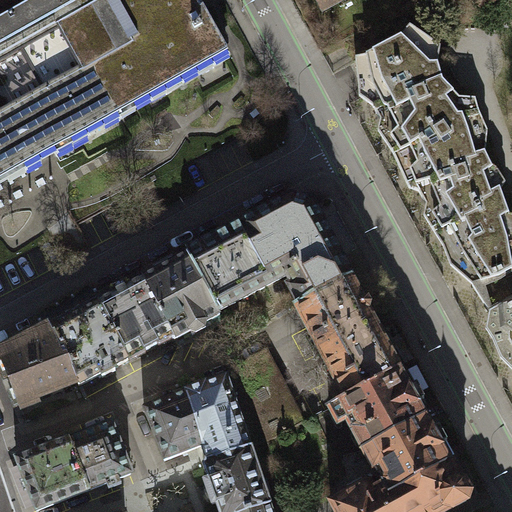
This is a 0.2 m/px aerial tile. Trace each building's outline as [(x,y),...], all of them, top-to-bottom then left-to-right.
[(0,177),(225,52),(199,9),(194,13),(186,0),(3,0),(0,2),(0,177)] [(315,0),(322,11),(343,0),(315,0)] [(437,64),(440,46),(410,26),(401,36),(366,56),(356,58),(357,84),(358,97),(372,106),(380,121),(377,132),(393,153),(401,172),(409,190),(419,193),(425,203),(423,215),(434,232),(480,209),(476,202),(500,191),(503,189),(505,182),(497,168),(491,167),(485,155),(487,133),(475,98),(458,97),(442,81),(437,64)] [(480,209),(434,232),(444,249),(450,266),(470,283),(478,295),(489,310),(511,298),(511,215),(509,214),(500,191),(476,202),(480,209)] [(293,198),(186,254),(217,312),(287,275),(292,284),(288,286),(298,304),(350,277),(315,211),(311,204),(293,198)] [(205,326),(203,322),(218,314),(217,312),(186,254),(142,278),(172,335),(174,338),(189,330),(191,334),(205,326)] [(298,304),(295,306),(345,399),(400,369),(368,310),(370,304),(367,299),(362,298),(350,277),(298,304)] [(172,335),(142,278),(97,302),(127,358),(172,335)] [(511,298),(489,310),(485,329),(493,340),(500,357),(511,370),(511,298)] [(115,366),(127,358),(97,302),(48,327),(58,345),(62,343),(78,384),(99,374),(104,375),(115,370),(115,366)] [(48,327),(0,353),(0,355),(18,406),(78,384),(62,343),(58,345),(48,327)] [(265,351),(241,363),(267,441),(303,421),(265,351)] [(345,399),(329,407),(339,424),(353,417),(358,427),(352,430),(363,450),(426,416),(418,402),(424,399),(417,385),(410,388),(400,369),(345,399)] [(238,411),(226,375),(185,391),(201,444),(199,447),(202,454),(205,462),(250,446),(238,411)] [(185,391),(144,408),(164,460),(199,447),(201,444),(185,391)] [(426,416),(363,450),(373,469),(380,466),(385,476),(383,483),(390,495),(451,462),(441,444),(447,441),(439,427),(433,430),(426,416)] [(128,473),(107,421),(63,438),(84,491),(128,473)] [(63,438),(12,459),(33,511),(84,491),(63,438)] [(203,466),(208,480),(203,482),(211,506),(216,504),(218,511),(248,511),(270,504),(250,446),(205,462),(203,466)] [(390,495),(383,483),(372,489),(368,482),(330,502),(335,511),(440,511),(469,497),(451,462),(390,495)]
